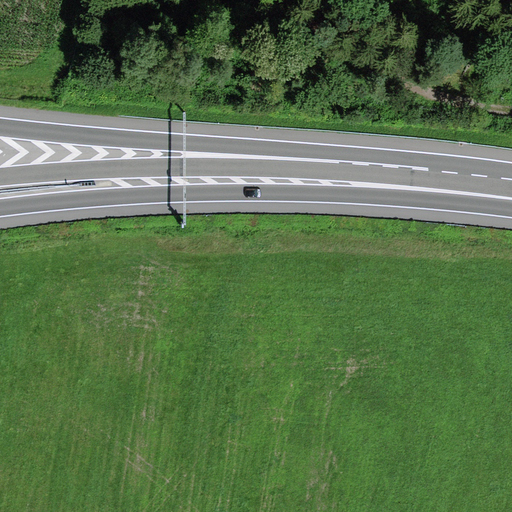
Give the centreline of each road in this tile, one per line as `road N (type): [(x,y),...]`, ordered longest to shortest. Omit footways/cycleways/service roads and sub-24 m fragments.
road 1 (trunk): [(330,181),(187,146),(0,127)]
road 2 (trunk): [(0,208),(330,181)]
road 3 (trunk): [(330,181),(142,168),(0,177)]
road 4 (trunk): [(330,181),(511,199)]
